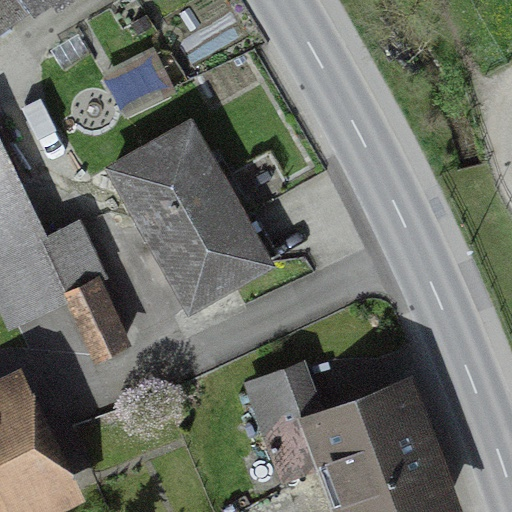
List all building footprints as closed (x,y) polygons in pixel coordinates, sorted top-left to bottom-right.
[(0,0),(0,26),(31,4),(28,0),(0,0)] [(189,125),(113,168),(191,305),(267,262),(189,125)] [(0,259),(37,241),(41,239),(43,238),(0,149),(0,259)] [(69,226),(43,238),(41,239),(68,295),(96,355),(123,342),(69,226)] [(41,239),(37,241),(0,259),(0,290),(14,321),(68,295),(41,239)] [(283,480),(335,459),(353,511),(437,511),(443,510),(398,388),(319,417),(301,368),(249,387),(283,480)] [(0,511),(8,511),(56,489),(9,394),(0,399),(0,511)]
